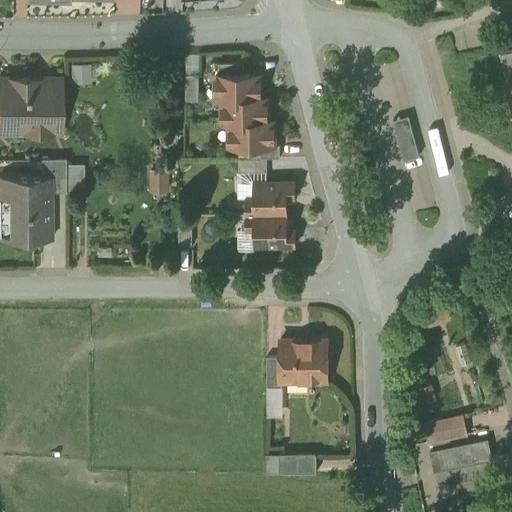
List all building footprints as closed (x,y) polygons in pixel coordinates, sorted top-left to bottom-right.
[(511,44),(501,47),(511,99),(511,103),(511,109),(511,108),(511,44)] [(186,53),(186,73),(200,73),(199,52),(186,53)] [(244,61),(219,61),(219,73),(244,73),(244,61)] [(200,73),(186,73),(186,97),(199,98),(200,73)] [(219,73),(217,73),(217,97),(267,97),(267,96),(261,96),(261,73),(244,73),(219,73)] [(0,131),(30,132),(31,81),(31,77),(29,77),(26,77),(24,77),(20,77),(18,77),(18,81),(13,81),(12,79),(11,78),(9,77),(0,77),(0,131)] [(31,81),(30,132),(47,132),(47,121),(60,121),(60,77),(40,77),(39,78),(38,79),(37,80),(36,81),(31,81)] [(267,97),(217,97),(217,98),(223,98),(223,120),(274,120),(267,119),(267,97)] [(420,153),(409,112),(393,116),(404,157),(420,153)] [(274,120),(223,120),(223,121),(230,121),(230,144),(242,144),(249,144),(274,144),(274,143),(274,120)] [(274,144),(249,144),(249,156),(267,156),(280,156),(280,143),(274,143),(274,144)] [(435,206),(428,154),(407,156),(414,209),(435,206)] [(249,156),(239,156),(239,170),(267,170),(267,156),(249,156)] [(66,157),(41,158),(41,176),(52,176),(52,191),(65,191),(66,157)] [(167,169),(152,169),(152,191),(167,191),(167,169)] [(246,196),(254,196),(254,180),(267,180),(267,170),(239,170),(238,170),(238,196),(246,196)] [(41,176),(0,175),(0,196),(11,197),(11,237),(52,237),(52,219),(48,219),(48,191),(52,191),(52,176),(41,176)] [(267,180),(254,180),(254,196),(246,196),(246,212),(287,212),(287,196),(295,196),(295,180),(267,180)] [(192,212),(179,212),(179,244),(192,244),(192,212)] [(287,212),(246,212),(246,228),(254,228),(254,244),(296,244),(295,228),(288,228),(287,212)] [(452,317),(446,300),(421,308),(427,325),(452,317)] [(327,338),(281,338),(281,355),(280,379),(282,379),(327,379),(327,338)] [(281,355),(267,355),(267,386),(282,386),(282,379),(280,379),(281,355)] [(432,383),(415,387),(419,402),(436,398),(432,383)] [(267,387),(267,413),(282,413),(282,386),(267,387)] [(432,439),(434,445),(472,437),(470,429),(467,415),(429,424),(432,439)] [(267,472),(279,472),(279,453),(267,452),(267,472)] [(317,452),(279,453),(279,472),(317,472),(317,452)]
